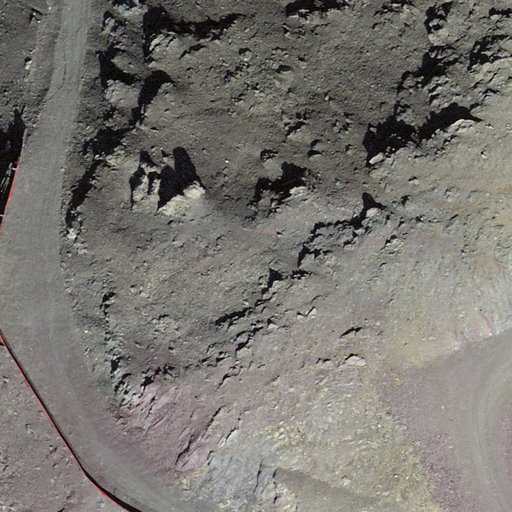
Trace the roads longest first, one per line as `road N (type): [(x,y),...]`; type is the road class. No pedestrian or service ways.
road 1 (track): [(162,511),(144,503),(51,395),(26,270),(34,183),(71,0)]
road 2 (track): [(511,376),(483,451),(505,511)]
